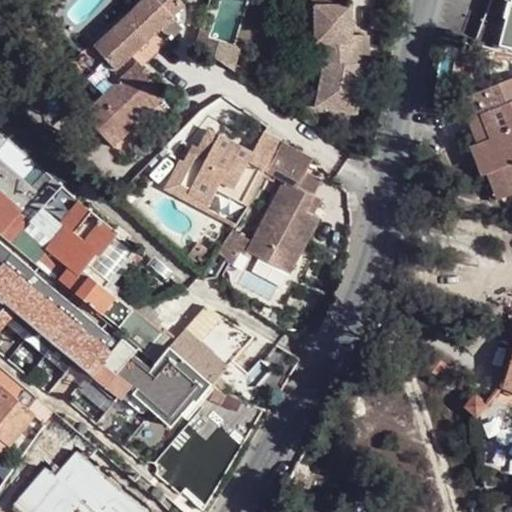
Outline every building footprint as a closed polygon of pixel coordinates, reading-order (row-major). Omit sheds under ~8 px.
[(147,0),(97,48),(117,71),(158,32),(169,43),(185,27),(173,17),(186,5),(180,0),(147,0)] [(318,0),(317,43),(326,44),(325,67),(370,68),(370,38),(358,38),(358,6),(351,6),(351,0),(318,0)] [(511,47),(511,7),(510,7),(501,45),(511,47)] [(94,91),(117,71),(97,48),(92,43),(69,65),(94,91)] [(93,126),(102,135),(157,83),(144,73),(146,70),(138,62),(83,117),(93,126)] [(511,79),(473,95),(490,139),(511,130),(511,79)] [(157,83),(102,135),(114,148),(118,145),(115,141),(160,98),(163,101),(168,96),(157,83)] [(55,89),(34,105),(53,128),(73,111),(55,89)] [(464,110),(478,145),(484,143),(490,139),(473,95),(460,99),(464,110)] [(511,130),(490,139),(484,143),(495,173),(506,198),(511,195),(511,130)] [(0,165),(1,166),(4,163),(31,186),(44,172),(0,132),(0,165)] [(272,176),(287,147),(269,137),(258,157),(254,164),(242,158),(246,151),(215,133),(205,152),(199,148),(190,165),(178,186),(215,207),(222,193),(252,210),(272,176)] [(478,145),(471,147),(483,177),(493,203),(506,198),(495,173),(484,143),(478,145)] [(311,160),(287,147),(272,176),(290,185),(253,256),(296,278),(325,223),(312,216),(305,212),(313,197),(320,182),(304,174),(311,160)] [(246,151),(242,158),(254,164),(258,157),(246,151)] [(178,186),(190,165),(186,163),(170,191),(211,214),(215,207),(178,186)] [(0,193),(0,232),(3,235),(10,227),(22,211),(0,193)] [(320,200),(313,197),(305,212),(312,216),(320,200)] [(61,221),(66,226),(75,232),(92,210),(79,199),(61,221)] [(75,232),(66,226),(48,248),(70,268),(61,280),(105,314),(118,298),(84,271),(98,253),(102,256),(117,237),(111,231),(113,228),(92,210),(75,232)] [(3,235),(12,243),(19,234),(10,227),(3,235)] [(198,403),(214,384),(171,348),(160,363),(147,353),(140,348),(138,350),(118,334),(115,338),(0,241),(0,332),(13,317),(31,331),(35,326),(79,363),(74,367),(116,402),(121,398),(141,414),(142,415),(143,415),(145,415),(147,414),(152,408),(174,427),(184,414),(195,401),(198,403)] [(134,310),(118,298),(105,314),(120,327),(134,310)] [(207,305),(187,330),(228,366),(241,351),(254,336),(207,305)] [(134,310),(120,327),(149,349),(165,328),(160,325),(157,329),(134,310)] [(140,348),(147,353),(149,349),(120,327),(118,330),(140,348)] [(171,348),(214,384),(220,375),(228,366),(187,330),(179,339),(171,348)] [(425,365),(442,378),(449,367),(431,354),(425,365)] [(34,397),(1,369),(0,369),(0,384),(4,387),(0,391),(0,450),(2,450),(5,446),(7,443),(10,446),(35,416),(36,414),(31,408),(27,405),(34,397)] [(214,384),(222,390),(228,382),(220,375),(214,384)] [(476,395),(468,406),(477,414),(486,403),(476,395)] [(47,426),(57,414),(39,399),(31,408),(36,414),(35,416),(47,426)] [(46,465),(11,505),(18,511),(76,511),(77,511),(142,511),(143,511),(76,453),(57,475),(46,465)]
